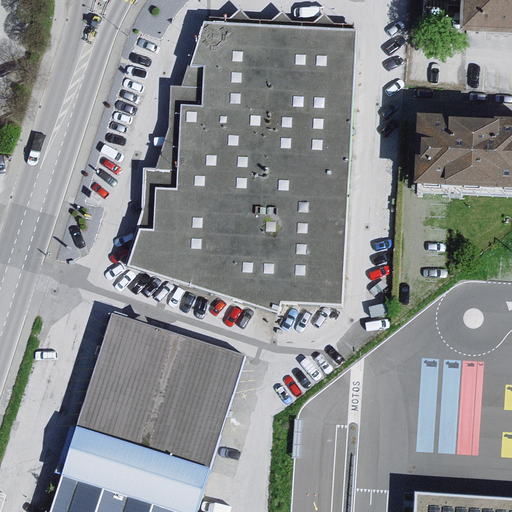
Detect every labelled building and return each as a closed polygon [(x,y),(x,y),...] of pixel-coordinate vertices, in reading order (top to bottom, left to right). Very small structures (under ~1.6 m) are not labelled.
[(511,0),(416,0),(416,7),(455,9),(454,38),(511,39),(511,0)] [(357,36),(202,28),(183,93),(172,92),(168,133),(155,175),(145,176),(144,213),(128,271),(267,315),(277,308),(343,313),(357,36)] [(511,126),(414,121),(410,193),(511,198),(511,126)] [(200,511),(246,362),(111,320),(52,511),(200,511)] [(511,511),(511,478),(411,472),(408,511),(511,511)]
